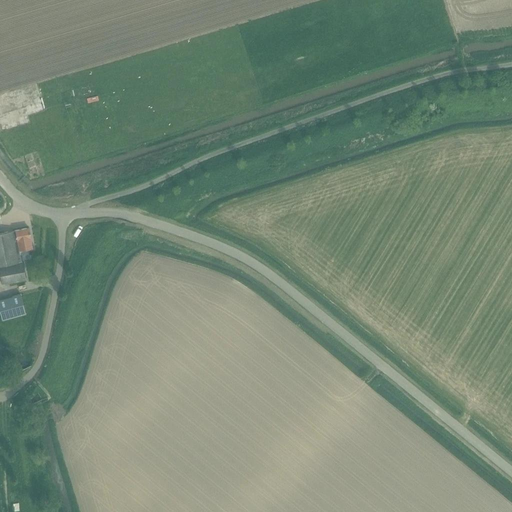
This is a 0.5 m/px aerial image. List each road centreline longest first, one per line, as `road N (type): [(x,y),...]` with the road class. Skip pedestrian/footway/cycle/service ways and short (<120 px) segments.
road 1 (unclassified): [(511,472),(252,262),(125,214),(79,210)]
road 2 (unclassified): [(79,210),(211,153),(426,79),(511,64)]
road 3 (unclassified): [(0,397),(38,363),(62,215)]
